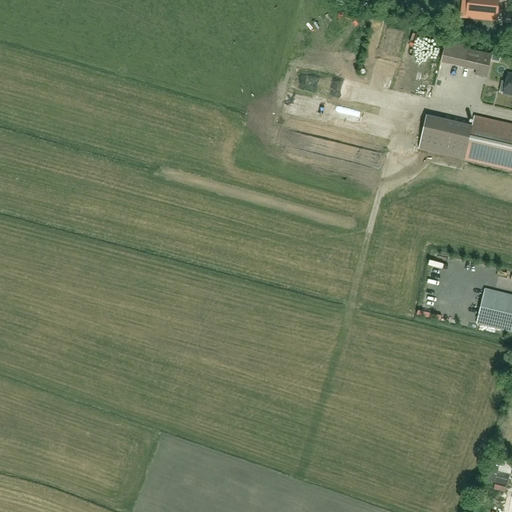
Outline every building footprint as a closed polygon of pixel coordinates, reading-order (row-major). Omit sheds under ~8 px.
[(495,0),(458,0),(457,14),(493,18),(495,0)] [(492,54),(468,48),(469,45),(445,40),(441,60),(488,71),(492,54)] [(464,160),(472,125),(426,115),(418,149),(464,160)] [(511,170),(511,124),(474,116),(472,125),(464,160),(511,170)] [(511,295),(485,289),(477,324),(511,332),(511,295)]
